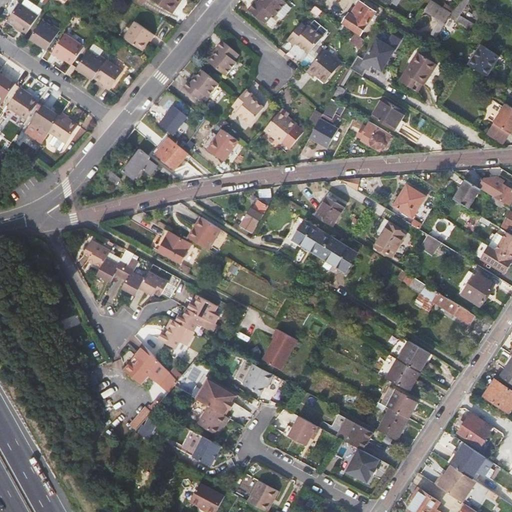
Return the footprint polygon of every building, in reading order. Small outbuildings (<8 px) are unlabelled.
[(153,0),(170,12),(179,0),(153,0)] [(173,14),(184,0),(179,0),(170,12),(173,14)] [(264,0),(262,3),(260,1),(251,11),(268,24),(276,15),(279,17),(290,3),(286,0),(264,0)] [(451,18),(454,14),(433,0),(425,12),(447,25),(451,18)] [(468,0),(462,0),(454,14),(451,18),(458,22),(462,16),(460,15),(468,0)] [(354,16),(352,15),(346,24),(363,35),(378,13),(373,9),(374,7),(368,3),(367,5),(363,3),(354,16)] [(26,39),(40,19),(20,6),(8,25),(21,33),(19,35),(26,39)] [(325,12),(317,6),(312,12),(320,18),(325,12)] [(304,23),(290,40),(297,45),(298,43),(305,48),(312,53),(326,36),(312,25),(310,28),(304,23)] [(48,53),(62,33),(55,28),(54,30),(45,24),(32,42),(48,53)] [(123,37),(144,52),(151,43),(156,36),(137,24),(133,31),(128,28),(123,37)] [(362,47),(367,40),(357,34),(352,41),(362,47)] [(420,40),(432,48),(436,42),(425,34),(420,40)] [(366,60),(359,56),(351,69),(364,77),(368,69),(371,71),(374,66),(379,65),(385,68),(402,40),(394,35),(388,46),(378,40),(366,60)] [(74,67),(86,49),(69,38),(55,57),(63,63),(64,61),(74,67)] [(224,51),(218,57),(212,64),(230,78),(240,64),(238,62),(243,56),(226,43),(221,49),(224,51)] [(488,77),(501,57),(484,47),(471,66),(488,77)] [(344,63),(327,50),(310,71),(317,77),(319,74),(329,82),(344,63)] [(97,80),(109,62),(103,57),(101,59),(92,52),(79,71),(95,82),(97,80)] [(428,84),(440,64),(420,52),(403,80),(421,91),(426,83),(428,84)] [(125,73),(109,62),(97,80),(107,87),(106,88),(112,92),(125,73)] [(223,86),(206,72),(201,80),(196,86),(193,84),(188,90),(205,103),(209,98),(212,100),(223,86)] [(17,87),(1,76),(0,77),(0,101),(5,105),(17,87)] [(346,90),(341,87),(335,96),(341,99),(346,90)] [(28,123),(41,105),(29,97),(30,95),(23,90),(9,110),(28,123)] [(256,96),(250,91),(241,101),(236,108),(242,112),(240,115),(254,126),(267,109),(261,104),(254,98),(256,96)] [(195,109),(172,94),(163,107),(185,123),(195,109)] [(263,101),(256,96),(254,98),(261,104),(263,101)] [(325,113),(324,115),(336,122),(341,115),(345,118),(351,109),(334,99),(325,113)] [(401,132),(411,115),(391,103),(381,120),(401,132)] [(496,124),(511,133),(511,132),(511,107),(508,105),(496,124)] [(41,132),(50,138),(51,135),(63,118),(47,108),(33,128),(40,134),(41,132)] [(286,109),(269,130),(285,143),(287,142),(294,148),(307,133),(299,126),(300,125),(291,118),(293,115),(286,109)] [(314,116),(321,121),(324,115),(325,113),(320,109),(314,116)] [(72,120),(65,115),(63,118),(51,135),(56,138),(51,146),(63,153),(80,128),(71,121),(72,120)] [(222,129),(227,132),(232,126),(227,122),(222,129)] [(392,146),(397,137),(375,124),(370,132),(369,132),(364,139),(368,142),(367,143),(385,154),(390,145),(392,146)] [(489,135),(504,145),(511,133),(496,124),(489,135)] [(228,164),(243,143),(227,132),(222,139),(221,139),(212,152),(228,164)] [(192,157),(169,142),(158,157),(181,173),(192,157)] [(152,159),(142,152),(125,175),(135,182),(144,170),(153,177),(159,168),(150,162),(152,159)] [(29,168),(35,172),(40,165),(34,161),(29,168)] [(484,190),(508,205),(511,197),(511,189),(502,183),(499,188),(482,179),(477,186),(484,190)] [(484,190),(477,186),(470,182),(458,202),(472,211),(484,190)] [(427,199),(409,188),(395,208),(414,219),(427,199)] [(252,207),(238,230),(249,237),(257,223),(256,223),(274,194),(260,197),(254,208),(252,207)] [(320,219),(342,233),(353,214),(332,201),(320,219)] [(501,229),(505,231),(508,227),(511,229),(511,213),(510,213),(501,229)] [(292,252),(298,242),(293,239),(304,222),(298,217),(281,244),(292,252)] [(208,222),(195,242),(216,254),(228,234),(208,222)] [(293,239),(298,242),(345,272),(356,254),(304,222),(293,239)] [(392,256),(406,235),(390,225),(376,246),(392,256)] [(181,263),(192,244),(167,231),(156,250),(181,263)] [(511,260),(511,258),(511,235),(507,232),(495,250),(493,248),(485,261),(505,274),(511,263),(511,260)] [(430,238),(421,250),(416,257),(424,262),(437,243),(430,238)] [(89,259),(102,267),(107,258),(111,251),(92,241),(86,252),(91,255),(89,259)] [(107,258),(102,267),(98,274),(111,281),(115,274),(121,277),(128,265),(120,260),(118,264),(107,258)] [(128,265),(121,277),(126,280),(122,287),(136,295),(140,288),(145,279),(134,273),(140,263),(132,259),(128,265)] [(222,288),(268,313),(281,289),(234,265),(222,288)] [(402,271),(397,279),(421,294),(436,304),(472,326),(477,318),(402,271)] [(145,279),(140,288),(152,295),(155,291),(161,294),(168,282),(149,273),(145,279)] [(480,306),(494,286),(477,274),(463,294),(480,306)] [(436,304),(421,294),(415,304),(430,314),(436,304)] [(172,320),(182,325),(189,330),(193,323),(206,331),(211,322),(202,316),(205,311),(209,313),(213,305),(197,296),(193,303),(189,300),(180,315),(176,312),(172,320)] [(172,320),(169,318),(161,332),(157,329),(153,337),(169,347),(182,325),(172,320)] [(297,342),(276,331),(272,340),(274,341),(262,362),(281,372),(297,342)] [(419,372),(430,353),(409,340),(398,359),(400,361),(419,372)] [(173,379),(146,347),(121,368),(134,384),(147,374),(154,381),(161,375),(173,389),(177,384),(173,379)] [(388,354),(377,374),(389,380),(400,361),(398,359),(388,354)] [(511,360),(501,378),(511,385),(511,360)] [(389,380),(409,391),(420,372),(419,372),(400,361),(389,380)] [(273,375),(252,364),(241,384),(259,394),(263,386),(266,381),(269,382),(273,375)] [(163,401),(173,389),(161,375),(154,381),(149,385),(163,401)] [(177,375),(173,379),(177,384),(182,379),(177,375)] [(208,378),(196,399),(208,406),(224,416),(229,409),(230,410),(234,403),(232,402),(237,394),(208,378)] [(508,414),(511,408),(511,391),(495,381),(484,397),(508,414)] [(376,402),(389,409),(408,419),(417,402),(385,385),(376,402)] [(216,435),(227,417),(224,416),(208,406),(197,424),(216,435)] [(389,409),(378,431),(396,441),(408,419),(389,409)] [(478,447),(491,427),(470,413),(464,422),(461,427),(457,433),(478,447)] [(320,428),(299,417),(288,437),(306,447),(313,434),(315,435),(320,428)] [(337,438),(339,438),(346,442),(347,441),(363,450),(372,433),(347,420),(337,438)] [(134,434),(142,440),(148,433),(141,426),(134,434)] [(222,447),(204,438),(193,458),(211,467),(222,447)] [(455,467),(480,484),(493,463),(464,443),(450,464),(455,467)] [(375,468),(379,460),(359,449),(347,472),(367,484),(371,476),(372,476),(377,469),(375,468)] [(444,477),(438,486),(465,504),(466,505),(480,484),(455,467),(447,478),(444,477)] [(259,481),(248,503),(265,511),(267,511),(278,492),(259,481)] [(217,511),(225,498),(201,485),(191,503),(207,511),(217,511)] [(407,511),(430,511),(434,507),(437,502),(418,490),(407,506),(409,508),(407,511)]
